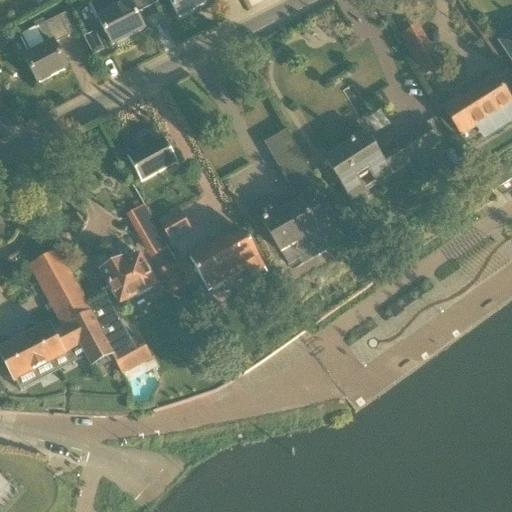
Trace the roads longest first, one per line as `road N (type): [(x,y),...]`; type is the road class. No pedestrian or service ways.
road 1 (residential): [(0,154),(299,0)]
road 2 (unclassified): [(48,436),(135,430),(218,412),(274,389),(317,357)]
road 3 (tertiary): [(159,492),(48,436)]
